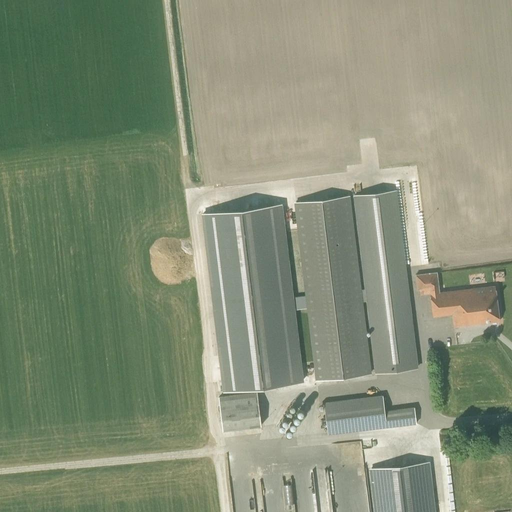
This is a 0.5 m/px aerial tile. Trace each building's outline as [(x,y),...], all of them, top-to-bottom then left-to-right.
[(359,290),(361,301),(368,300),(376,373),(416,368),(394,190),(355,195),(366,289),(359,290)] [(361,301),(359,290),(348,195),(296,202),(307,298),(308,307),(317,380),(369,374),(361,301)] [(291,300),(280,204),(203,213),(225,391),(301,382),(292,309),(308,307),(307,298),(291,300)] [(433,315),(452,313),(454,326),(499,321),(495,286),(438,291),(436,273),(415,275),(417,290),(419,290),(419,294),(430,293),(433,315)] [(222,430),(261,425),(257,393),(218,397),(222,430)] [(414,407),(384,411),(382,395),(324,402),(328,434),(416,423),(414,407)] [(434,511),(430,462),(370,467),(373,504),(380,503),(380,509),(375,511),(434,511)] [(295,511),(293,483),(284,484),(281,480),(261,482),(263,502),(239,504),(232,493),(234,511),(295,511)]
